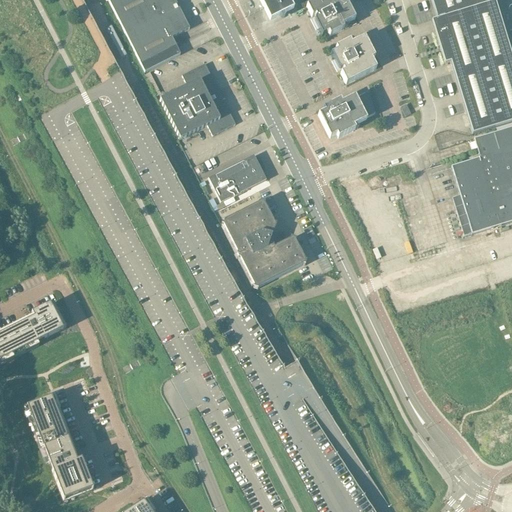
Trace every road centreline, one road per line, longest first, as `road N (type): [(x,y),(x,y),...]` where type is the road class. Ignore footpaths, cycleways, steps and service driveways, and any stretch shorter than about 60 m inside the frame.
road 1 (track): [(186,511),(124,414),(101,336),(0,135)]
road 2 (residential): [(0,311),(62,284),(91,340),(96,372),(142,483)]
road 3 (unclassified): [(303,182),(406,148),(425,131),(428,112),(392,0)]
road 4 (unclassified): [(417,416),(303,182)]
road 5 (unclassified): [(303,182),(211,0)]
road 6 (unclassified): [(275,395),(295,384),(304,389),(381,511)]
road 7 (residential): [(221,511),(176,402),(199,383)]
